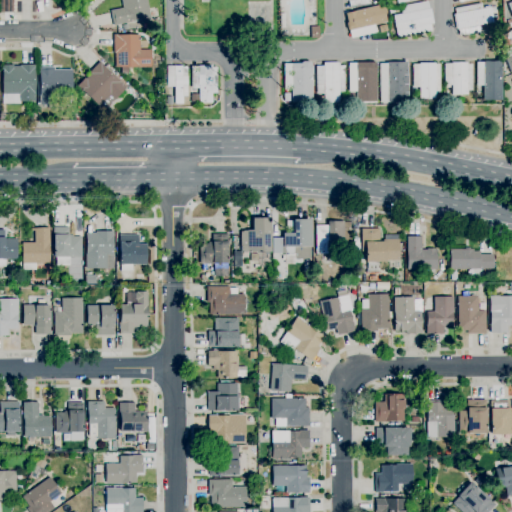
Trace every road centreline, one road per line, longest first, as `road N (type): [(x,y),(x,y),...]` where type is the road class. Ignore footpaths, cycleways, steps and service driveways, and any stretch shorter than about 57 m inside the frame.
road 1 (primary): [(175,179),(320,178),(511,214)]
road 2 (residential): [(175,179),(175,511)]
road 3 (residential): [(511,366),(371,367),(348,377),(340,401),(340,511)]
road 4 (primary): [(511,180),(306,147)]
road 5 (primary): [(175,145),(0,147)]
road 6 (residential): [(174,368),(0,369)]
road 7 (primary): [(306,147),(175,145)]
